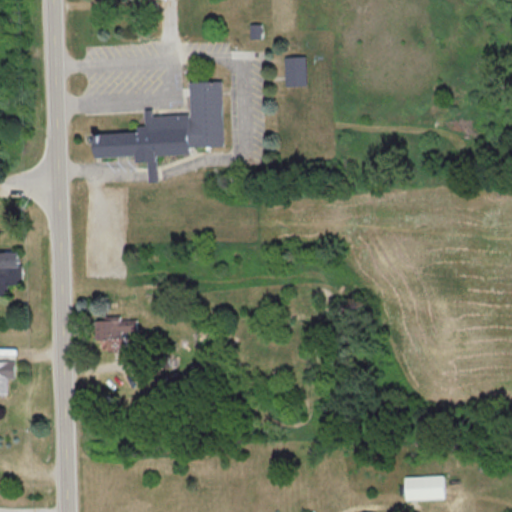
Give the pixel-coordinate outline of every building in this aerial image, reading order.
[(286,56),(286,85),(308,85),(308,56),(286,56)] [(96,124),(98,149),(140,147),(140,156),(159,155),(159,145),(192,143),(192,138),(227,136),(223,72),(194,74),(196,110),(191,111),(191,103),(146,106),(147,117),(140,118),(140,121),(96,124)] [(0,294),(9,294),(9,285),(23,285),(23,252),(0,252),(0,254),(0,264),(0,294)] [(139,338),(139,320),(97,320),(97,338),(139,338)] [(9,378),(16,378),(16,361),(0,360),(0,393),(9,394),(9,378)] [(448,499),(448,476),(407,477),(407,500),(448,499)]
